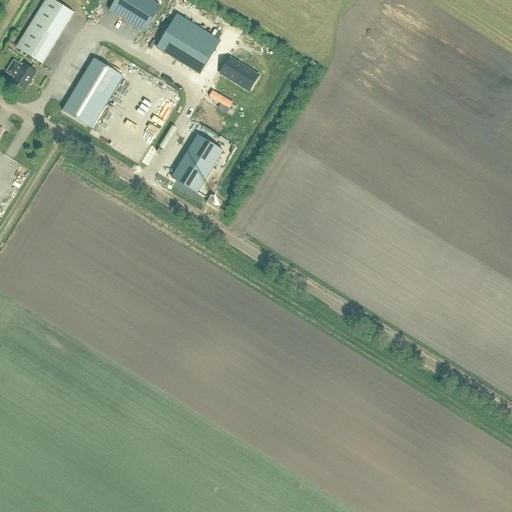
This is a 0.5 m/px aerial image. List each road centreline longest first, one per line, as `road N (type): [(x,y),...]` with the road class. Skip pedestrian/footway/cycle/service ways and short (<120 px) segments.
road 1 (tertiary): [(511,411),(144,185)]
road 2 (unclassified): [(34,117),(87,35),(106,36),(191,87),(195,101),(144,185)]
road 3 (tertiary): [(144,185),(34,117)]
